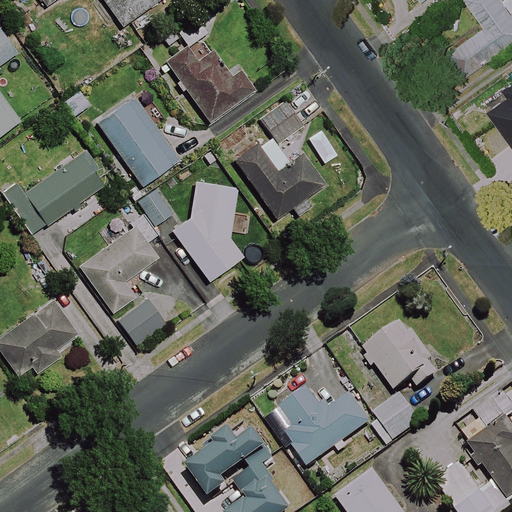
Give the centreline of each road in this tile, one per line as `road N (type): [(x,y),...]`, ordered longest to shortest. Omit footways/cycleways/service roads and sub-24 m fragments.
road 1 (residential): [(443,194),(0,510)]
road 2 (residential): [(443,194),(304,0)]
